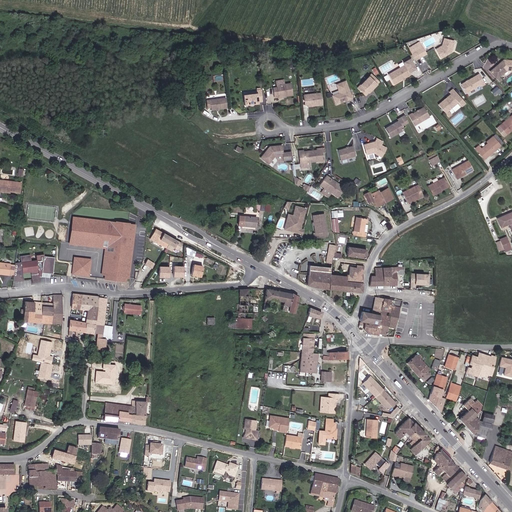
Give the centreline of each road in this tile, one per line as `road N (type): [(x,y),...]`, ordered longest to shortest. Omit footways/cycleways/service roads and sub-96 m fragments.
road 1 (residential): [(346,475),(194,437),(83,422)]
road 2 (residential): [(280,125),(363,119),(496,43),(511,45)]
road 3 (unclassified): [(511,157),(378,247),(350,327)]
road 4 (primary): [(370,349),(511,505)]
road 5 (residential): [(69,287),(236,285),(255,265)]
road 6 (primary): [(12,132),(162,215)]
road 7 (residential): [(69,287),(66,337),(87,355),(83,422)]
road 8 (residential): [(370,349),(393,340),(511,345)]
road 9 (unclassified): [(346,475),(357,334)]
